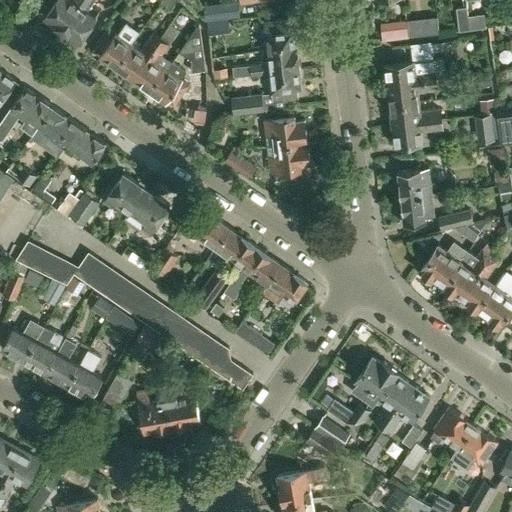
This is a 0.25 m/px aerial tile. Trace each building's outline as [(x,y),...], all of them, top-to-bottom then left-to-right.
[(81,0),(56,0),(45,16),(62,28),(81,0)] [(81,0),(62,28),(79,40),(96,15),(87,9),(93,0),(81,0)] [(237,17),(235,1),(203,4),(205,20),(237,17)] [(472,29),(470,15),(469,7),(457,8),(460,30),(472,29)] [(470,15),(472,29),(483,27),(482,13),(470,15)] [(437,17),(425,18),(427,34),(439,33),(437,17)] [(230,32),(228,18),(207,20),(208,28),(209,34),(230,32)] [(267,50),(298,46),(297,46),(294,26),(290,27),(289,18),(263,21),(267,50)] [(384,40),(409,37),(407,21),(407,18),(381,21),(384,40)] [(100,55),(115,65),(132,42),(139,31),(125,21),(118,32),(109,26),(94,47),(102,53),(100,55)] [(205,58),(200,21),(180,50),(191,57),(192,69),(206,68),(205,58)] [(171,61),(161,54),(178,30),(170,25),(161,37),(133,78),(150,90),(171,61)] [(133,78),(161,37),(154,31),(141,49),(132,42),(115,65),(133,78)] [(435,69),(434,59),(433,54),(436,51),(444,50),(443,40),(432,41),(431,39),(413,42),(415,60),(384,63),(387,84),(437,79),(436,69),(435,69)] [(269,70),(299,67),(300,67),(298,46),(267,50),(268,62),(250,64),(252,74),(269,72),(269,70)] [(189,83),(181,77),(186,71),(171,61),(150,90),(166,101),(167,99),(174,104),(189,83)] [(0,100),(1,99),(16,78),(0,66),(0,100)] [(214,69),(215,76),(228,75),(227,67),(214,69)] [(269,70),(269,72),(273,99),(298,96),(297,87),(301,87),(299,67),(269,70)] [(478,72),(480,85),(489,85),(492,84),(491,71),(478,72)] [(389,104),(420,100),(418,90),(438,88),(437,79),(387,84),(389,104)] [(33,133),(40,123),(53,104),(26,85),(11,107),(21,113),(26,117),(20,125),(33,133)] [(232,97),(233,111),(263,108),(262,93),(232,97)] [(480,97),(482,113),(496,111),(494,96),(480,97)] [(392,123),(442,117),(441,108),(421,110),(420,100),(389,104),(392,123)] [(64,144),(79,123),(53,104),(40,123),(51,131),(49,133),(64,144)] [(498,119),(511,117),(511,106),(497,108),(498,119)] [(279,143),(307,139),(305,118),(295,119),(295,114),(276,116),(276,117),(264,118),(268,145),(279,143)] [(479,116),(480,123),(482,140),(495,139),(492,115),(479,116)] [(5,116),(0,122),(0,140),(1,141),(14,122),(5,116)] [(442,117),(392,123),(394,144),(424,140),(423,129),(443,127),(442,117)] [(79,123),(64,144),(80,155),(81,152),(93,160),(106,142),(79,123)] [(274,170),(284,169),(301,167),(301,162),(310,161),(307,139),(279,143),(268,145),(271,171),(274,170)] [(507,146),(491,148),(493,164),(509,162),(507,146)] [(224,159),(247,175),(254,165),(231,149),(224,159)] [(24,166),(18,176),(29,184),(36,174),(24,166)] [(401,196),(432,192),(429,169),(421,170),(420,167),(397,170),(401,196)] [(0,192),(11,176),(0,168),(0,192)] [(284,169),(274,170),(275,181),(285,179),(284,169)] [(495,171),(497,182),(510,181),(509,169),(495,171)] [(131,210),(147,187),(124,171),(104,199),(113,205),(116,200),(131,210)] [(33,189),(45,197),(50,190),(46,187),(52,177),(44,172),(33,189)] [(147,187),(131,210),(146,221),(142,226),(151,232),(170,204),(147,187)] [(83,190),(66,214),(81,225),(97,201),(83,190)] [(432,192),(401,196),(404,222),(427,219),(426,215),(435,214),(432,192)] [(504,213),(511,210),(511,200),(502,203),(503,207),(504,213)] [(217,245),(231,226),(204,207),(189,229),(204,239),(205,237),(217,245)] [(478,233),(479,234),(487,221),(483,218),(473,220),(470,208),(438,216),(441,228),(465,222),(466,223),(478,233)] [(504,213),(503,213),(505,218),(508,229),(511,222),(511,210),(504,213)] [(473,238),(478,233),(466,223),(455,226),(473,238)] [(241,265),(257,244),(231,226),(217,245),(228,253),(226,255),(241,265)] [(28,238),(15,259),(30,266),(41,245),(28,238)] [(455,241),(449,250),(439,244),(422,269),(423,270),(422,271),(431,277),(432,276),(445,285),(462,260),(462,259),(468,250),(455,241)] [(257,244),(241,265),(256,276),(258,273),(269,281),(282,263),(257,244)] [(41,245),(30,266),(43,272),(53,251),(41,245)] [(166,273),(180,253),(168,245),(154,265),(166,273)] [(461,296),(491,253),(483,247),(478,254),(470,248),(468,250),(462,259),(462,260),(445,285),(445,286),(453,292),(454,291),(461,296)] [(98,268),(95,254),(89,250),(79,264),(74,273),(98,268)] [(53,251),(43,272),(55,278),(66,258),(53,251)] [(476,308),(477,307),(494,282),(486,277),(499,258),(491,253),(461,296),(468,301),(468,302),(476,308)] [(66,258),(55,278),(68,284),(74,273),(79,264),(66,258)] [(279,301),(283,295),(294,302),(309,281),(282,263),(269,281),(263,290),(279,301)] [(93,286),(117,281),(114,267),(112,266),(98,268),(74,273),(93,286)] [(24,276),(13,271),(4,293),(15,298),(24,276)] [(195,299),(206,307),(226,279),(215,271),(195,299)] [(511,307),(511,294),(510,293),(511,290),(511,275),(505,271),(497,284),(494,282),(477,307),(487,315),(487,316),(498,324),(499,323),(501,324),(511,307)] [(223,292),(231,298),(244,280),(236,274),(223,292)] [(73,276),(67,286),(78,292),(84,282),(73,276)] [(53,277),(45,291),(58,298),(66,283),(53,277)] [(112,299),(136,294),(133,280),(131,279),(117,281),(93,286),(112,299)] [(131,312),(155,307),(152,293),(150,292),(136,294),(112,299),(131,312)] [(112,304),(99,295),(91,307),(105,315),(112,304)] [(117,323),(125,311),(115,304),(107,316),(117,323)] [(150,325),(174,321),(172,307),(169,305),(155,307),(131,312),(150,325)] [(24,359),(44,325),(31,318),(24,331),(14,326),(2,347),(24,359)] [(169,338),(194,334),(191,320),(188,318),(174,321),(150,325),(169,338)] [(242,320),(235,331),(253,343),(261,333),(242,320)] [(153,348),(163,334),(150,325),(147,323),(137,337),(153,348)] [(61,345),(61,344),(50,338),(55,330),(44,324),(44,325),(24,359),(46,371),(61,345)] [(73,324),(66,336),(70,339),(77,326),(73,324)] [(210,333),(207,331),(194,334),(169,338),(189,351),(213,347),(210,333)] [(80,363),(68,356),(76,342),(70,339),(66,336),(61,344),(61,345),(46,371),(68,383),(80,363)] [(220,373),(231,357),(229,346),(227,344),(213,347),(189,351),(220,373)] [(88,348),(80,363),(68,383),(90,396),(102,375),(93,370),(102,355),(88,348)] [(380,396),(398,370),(383,359),(382,361),(373,355),(356,379),(358,381),(353,388),(374,403),(380,396)] [(231,357),(220,373),(232,381),(243,365),(231,357)] [(243,365),(232,381),(242,388),(253,372),(243,365)] [(102,396),(118,405),(132,379),(116,370),(102,396)] [(383,426),(413,383),(397,372),(398,370),(380,396),(388,401),(375,420),(383,426)] [(168,396),(173,426),(177,425),(179,427),(186,426),(188,423),(201,421),(194,380),(166,385),(168,396)] [(173,426),(168,396),(166,385),(165,383),(148,386),(148,388),(137,390),(144,431),(158,429),(161,431),(167,430),(169,427),(173,426)] [(413,383),(383,426),(390,431),(403,413),(412,419),(429,394),(413,383)] [(359,401),(345,421),(363,419),(370,409),(359,401)] [(475,423),(450,405),(430,434),(439,440),(443,434),(459,445),(475,423)] [(315,427),(340,444),(348,432),(323,415),(315,427)] [(412,445),(415,440),(423,428),(413,421),(402,438),(412,445)] [(499,440),(475,423),(459,445),(453,455),(469,466),(475,457),(483,462),(499,440)] [(331,457),(340,444),(315,427),(306,440),(331,457)] [(387,437),(379,431),(362,454),(371,459),(387,437)] [(0,486),(21,448),(3,438),(0,444),(0,486)] [(415,440),(412,445),(402,460),(412,467),(426,447),(415,440)] [(511,482),(511,447),(511,448),(501,468),(505,470),(501,477),(511,482)] [(0,504),(1,505),(5,496),(16,477),(26,482),(39,458),(21,448),(0,486),(0,504)] [(62,461),(71,467),(77,459),(68,453),(62,461)] [(282,502),(312,496),(309,479),(320,477),(318,466),(277,473),(280,487),(277,490),(279,496),(282,498),(282,502)] [(481,511),(496,487),(484,480),(468,508),(475,511),(481,511)] [(399,493),(389,507),(395,511),(409,489),(398,482),(393,489),(399,493)] [(36,511),(45,497),(36,491),(28,503),(27,505),(36,511)] [(58,511),(103,511),(104,511),(101,510),(98,496),(57,504),(58,511)] [(315,511),(312,496),(282,502),(283,506),(281,508),(281,511),(334,511),(334,510),(324,511),(315,511)] [(451,511),(465,511),(470,504),(459,498),(451,511)]
